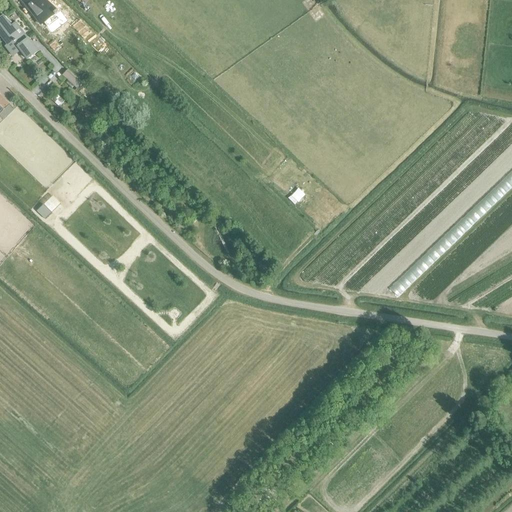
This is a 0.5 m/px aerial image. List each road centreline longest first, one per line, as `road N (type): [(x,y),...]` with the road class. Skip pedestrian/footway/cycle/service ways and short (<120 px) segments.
road 1 (unclassified): [(511,339),(262,297),(234,285),(0,65)]
road 2 (track): [(353,511),(489,371),(455,342),(459,330)]
